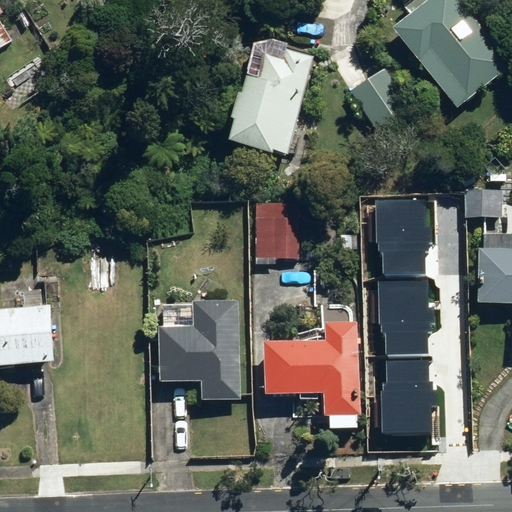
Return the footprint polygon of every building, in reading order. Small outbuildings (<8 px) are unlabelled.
[(451,0),(425,0),(383,36),(452,115),(508,66),(451,0)] [(285,167),(314,55),(246,38),(218,150),(285,167)] [(382,71),(346,94),(375,137),(410,113),(382,71)] [(462,224),(500,225),(501,196),(462,196),(462,224)] [(253,265),(299,264),(298,210),(252,211),(253,265)] [(511,353),(511,256),(474,255),(473,314),(511,315),(511,353)] [(155,392),(196,391),(197,410),(241,407),(236,306),(188,308),(189,334),(153,335),(155,392)] [(0,374),(51,372),(48,311),(0,314),(0,374)] [(259,406),(320,404),(320,426),(359,426),(359,328),(321,328),(320,349),(256,351),(259,406)] [(455,413),(455,332),(363,332),(363,388),(384,388),(385,405),(419,405),(419,413),(455,413)]
